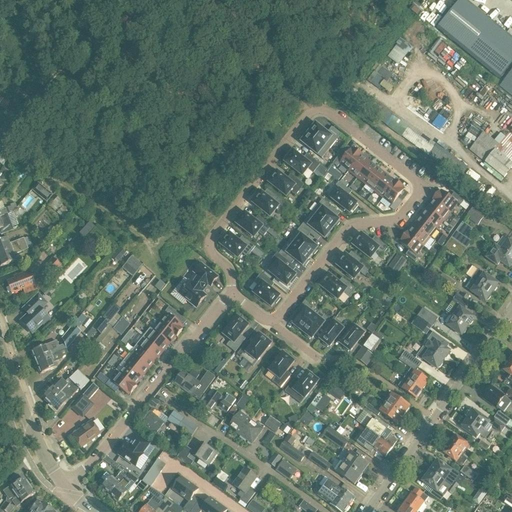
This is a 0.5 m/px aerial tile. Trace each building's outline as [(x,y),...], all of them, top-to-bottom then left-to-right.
[(511,38),(464,0),(461,0),(437,30),(500,81),(511,65),(511,38)] [(378,89),(384,82),(386,84),(393,74),(379,64),(376,69),(367,81),(378,89)] [(511,68),(498,86),(511,97),(511,68)] [(451,174),(459,163),(351,83),(343,94),(451,174)] [(0,106),(4,110),(10,103),(5,99),(0,104),(0,106)] [(309,133),(313,136),(330,149),(341,135),(332,128),(329,132),(317,123),(316,124),(315,123),(311,128),(312,129),(309,133)] [(330,149),(313,136),(309,133),(307,136),(305,135),(301,140),(302,141),(302,143),(322,159),(330,149)] [(494,142),(480,160),(504,179),(511,168),(511,135),(509,133),(505,138),(502,135),(499,139),(498,138),(496,140),(495,140),(494,142)] [(341,154),(333,164),(338,167),(340,165),(349,171),(362,155),(355,150),(355,151),(352,149),(345,157),(341,154)] [(293,153),(291,152),(287,158),(288,159),(285,163),(303,177),(308,170),(313,174),(320,165),(309,156),(305,161),(294,152),(293,153)] [(363,155),(362,155),(349,171),(357,178),(370,162),(362,156),(363,155)] [(366,185),(378,169),(370,162),(357,178),(366,185)] [(337,172),(331,168),(327,173),(333,177),(337,172)] [(366,185),(374,191),(387,176),(378,169),(366,185)] [(277,174),(275,172),(271,178),(272,179),(269,183),(286,197),(291,192),(296,196),(304,186),(293,177),(289,182),(278,172),(277,174)] [(395,182),(387,176),(374,191),(383,198),(395,182)] [(390,208),(395,212),(403,202),(398,199),(405,190),(402,188),(403,187),(396,181),(395,182),(383,198),(392,206),(390,208)] [(357,204),(348,197),(352,192),(346,188),(340,183),(339,182),(328,196),(350,214),(353,210),(354,211),(358,207),(356,206),(357,204)] [(42,199),(49,191),(39,183),(32,191),(42,199)] [(450,198),(442,191),(440,194),(439,193),(433,200),(450,213),(457,204),(460,206),(464,201),(454,193),(450,198)] [(253,204),(255,206),(270,218),(276,211),(281,215),(288,206),(276,197),(273,202),(261,193),(261,194),(259,193),(255,198),(256,200),(253,204)] [(0,216),(5,215),(6,215),(13,212),(17,211),(26,200),(21,196),(19,198),(14,194),(9,199),(14,203),(14,204),(10,205),(11,208),(10,208),(6,209),(0,211),(0,216)] [(54,196),(46,204),(54,212),(63,204),(54,196)] [(322,200),(312,214),(332,230),(335,227),(336,228),(340,223),(338,222),(339,221),(328,212),(332,208),(322,200)] [(450,213),(434,201),(428,209),(444,222),(450,213)] [(474,206),(466,217),(470,219),(470,220),(478,226),(486,214),(474,206)] [(428,209),(421,218),(437,230),(444,222),(428,209)] [(261,218),(257,223),(245,214),(244,215),(243,214),(238,219),(240,220),(237,225),(247,233),(246,234),(251,239),(253,237),(254,238),(258,233),(263,237),(272,227),(261,218)] [(314,230),(325,239),(326,238),(327,239),(331,235),(330,233),(332,230),(312,214),(301,227),(310,235),(314,230)] [(0,233),(1,236),(13,231),(6,215),(5,215),(0,216),(0,233)] [(421,218),(414,226),(430,239),(437,230),(421,218)] [(408,234),(424,247),(430,239),(414,226),(408,234)] [(313,254),(314,255),(318,251),(317,250),(318,248),(306,239),(310,235),(301,227),(290,241),(310,258),(313,254)] [(457,231),(451,240),(466,250),(472,242),(457,231)] [(419,258),(417,256),(424,247),(408,234),(407,233),(401,240),(402,241),(400,244),(409,251),(406,255),(416,263),(419,258)] [(221,245),(223,247),(231,254),(230,255),(235,259),(237,258),(238,259),(242,254),(247,258),(256,247),(245,239),(241,243),(229,234),(228,235),(227,234),(222,240),(224,241),(221,245)] [(381,257),(388,248),(377,239),(373,244),(362,235),(361,236),(359,235),(355,240),(357,242),(353,246),(371,260),(376,253),(381,257)] [(0,254),(25,245),(26,244),(31,243),(29,238),(24,240),(23,240),(17,243),(16,242),(14,243),(9,245),(6,239),(0,241),(0,254)] [(496,245),(496,246),(501,250),(511,257),(511,244),(508,241),(507,241),(503,238),(501,238),(496,245)] [(460,259),(466,250),(451,240),(445,248),(460,259)] [(279,255),(288,262),(292,258),(303,267),(304,265),(306,266),(309,262),(308,261),(310,258),(290,241),(279,255)] [(25,245),(0,254),(0,267),(0,268),(15,262),(13,256),(21,253),(20,252),(27,249),(32,247),(31,243),(26,244),(25,245)] [(498,268),(501,263),(509,268),(510,267),(511,266),(511,257),(501,250),(496,246),(495,245),(485,259),(498,268)] [(119,248),(111,257),(117,263),(126,253),(119,248)] [(279,255),(277,253),(269,264),(274,268),(270,273),(287,287),(291,283),(292,284),(297,278),(295,277),(296,276),(284,267),(288,262),(279,255)] [(337,266),(343,270),(348,274),(347,276),(352,280),(353,279),(355,280),(360,273),(366,277),(372,268),(361,260),(357,264),(346,255),(345,256),(343,255),(339,261),(340,262),(337,266)] [(398,255),(389,268),(397,273),(406,261),(398,255)] [(142,265),(132,257),(126,264),(136,272),(142,265)] [(40,272),(49,280),(61,266),(52,259),(40,272)] [(218,277),(202,264),(194,273),(199,277),(193,284),(189,281),(179,294),(196,308),(206,295),(202,292),(208,285),(210,287),(218,277)] [(60,269),(52,277),(56,282),(64,273),(60,269)] [(478,270),(471,279),(491,293),(497,284),(484,275),(478,270)] [(33,285),(29,273),(14,278),(15,280),(7,283),(11,294),(23,290),(25,294),(40,289),(38,283),(33,285)] [(457,282),(443,273),(439,280),(452,289),(457,282)] [(254,297),(257,299),(260,301),(261,299),(271,308),(275,303),(276,305),(280,299),(279,298),(280,297),(268,288),(272,283),(261,274),(254,283),(259,287),(254,294),(255,295),(254,297)] [(330,297),(331,297),(336,301),(337,299),(338,301),(344,294),(349,298),(356,289),(345,280),(341,285),(329,276),(329,277),(327,276),(323,281),(324,282),(321,287),(331,295),(330,297)] [(465,288),(480,298),(485,302),(491,293),(471,279),(465,288)] [(161,281),(155,287),(161,292),(166,285),(161,281)] [(418,285),(412,281),(410,285),(415,289),(418,285)] [(39,290),(44,295),(51,289),(46,283),(40,289),(39,290)] [(43,326),(50,320),(41,312),(42,309),(46,304),(38,295),(25,307),(30,313),(20,322),(26,328),(26,330),(28,333),(30,333),(31,334),(42,324),(43,326)] [(449,314),(454,317),(467,327),(474,318),(465,312),(470,304),(466,301),(461,298),(457,295),(450,305),(453,308),(449,314)] [(299,330),(302,332),(315,316),(311,312),(314,308),(305,301),(298,310),(302,314),(294,325),(295,326),(294,328),(298,331),(299,330)] [(111,307),(102,319),(109,324),(118,313),(111,307)] [(165,312),(168,315),(161,324),(176,336),(177,337),(183,330),(182,329),(184,327),(175,320),(179,315),(169,307),(165,312)] [(417,318),(432,328),(438,319),(423,309),(417,318)] [(315,316),(302,332),(306,335),(305,337),(310,340),(311,339),(312,340),(321,328),(325,332),(333,322),(324,316),(321,320),(315,316)] [(461,336),(467,327),(454,317),(447,326),(461,336)] [(96,330),(100,334),(109,324),(102,319),(101,318),(85,337),(88,339),(96,330)] [(95,341),(99,345),(99,344),(105,349),(112,341),(110,340),(116,332),(121,336),(130,325),(122,318),(113,329),(112,329),(113,328),(109,324),(100,334),(95,341)] [(224,335),(226,337),(231,341),(226,346),(235,353),(244,342),(239,338),(248,326),(237,318),(229,328),(228,327),(223,333),(225,334),(224,335)] [(427,335),(432,328),(417,318),(412,325),(427,335)] [(87,319),(81,326),(86,329),(91,322),(87,319)] [(340,335),(344,339),(352,329),(347,325),(345,327),(336,320),(320,340),(324,343),(323,344),(328,348),(329,347),(330,348),(340,335)] [(154,332),(169,345),(176,336),(161,324),(154,332)] [(371,334),(376,328),(372,324),(367,331),(371,334)] [(366,332),(357,325),(341,345),(345,348),(344,349),(348,353),(349,351),(350,352),(366,332)] [(63,343),(63,345),(65,350),(66,351),(81,333),(73,326),(61,340),(63,343)] [(48,336),(54,330),(50,327),(44,333),(48,336)] [(150,329),(143,337),(163,353),(169,345),(154,332),(150,329)] [(375,331),(372,336),(380,342),(384,338),(375,331)] [(130,332),(126,337),(130,340),(134,335),(130,332)] [(433,333),(423,347),(424,347),(443,361),(445,359),(446,358),(448,355),(448,354),(450,352),(445,349),(449,344),(433,333)] [(246,344),(237,355),(253,367),(271,344),(267,341),(268,340),(263,335),(261,337),(260,336),(251,347),(246,344)] [(371,335),(362,347),(372,354),(381,343),(371,335)] [(126,337),(122,342),(126,345),(130,340),(126,337)] [(136,346),(156,361),(163,353),(143,337),(136,346)] [(31,352),(36,363),(51,357),(55,355),(55,354),(57,353),(65,350),(63,345),(58,347),(56,341),(46,346),(31,352)] [(99,345),(92,353),(98,358),(105,349),(99,344),(99,345)] [(136,346),(130,354),(149,370),(156,361),(136,346)] [(424,347),(417,357),(436,371),(438,367),(440,367),(442,364),(442,363),(443,361),(424,347)] [(355,358),(366,366),(373,356),(362,348),(355,358)] [(41,374),(55,369),(53,363),(61,360),(67,355),(66,351),(65,350),(57,353),(55,354),(55,355),(51,357),(36,363),(41,374)] [(401,357),(418,369),(422,364),(405,352),(401,357)] [(149,370),(130,354),(123,362),(126,365),(142,378),(149,370)] [(283,354),(265,377),(281,389),(290,378),(285,374),(294,362),(293,362),(294,360),(289,356),(288,357),(283,354)] [(118,359),(114,356),(108,364),(112,367),(118,359)] [(416,372),(418,369),(401,357),(399,360),(416,372)] [(217,375),(227,363),(221,358),(212,371),(217,375)] [(501,370),(509,376),(503,384),(511,391),(511,364),(508,362),(501,370)] [(351,363),(344,373),(344,374),(351,379),(356,382),(362,374),(354,368),(355,367),(351,363)] [(126,366),(120,374),(135,387),(136,386),(142,378),(126,365),(126,366)] [(415,372),(410,369),(404,378),(422,391),(428,382),(415,372)] [(193,370),(189,376),(195,381),(199,375),(193,370)] [(80,391),(89,382),(77,371),(69,380),(71,382),(65,388),(49,405),(48,407),(55,414),(71,397),(78,390),(80,391)] [(136,387),(120,374),(112,383),(101,373),(97,378),(106,385),(115,393),(119,389),(128,396),(130,393),(131,394),(136,387)] [(184,373),(175,384),(199,401),(215,378),(209,374),(201,385),(195,381),(189,376),(184,373)] [(294,381),(285,392),(301,405),(319,382),(314,378),(315,377),(310,373),(309,374),(308,373),(298,385),(294,381)] [(341,378),(348,383),(351,379),(344,374),(341,378)] [(223,380),(219,377),(214,383),(219,386),(223,380)] [(416,399),(422,391),(404,378),(398,387),(416,399)] [(71,382),(69,380),(68,379),(64,384),(60,380),(42,398),(49,405),(65,388),(71,382)] [(245,380),(239,388),(242,390),(248,383),(245,380)] [(98,389),(93,384),(83,396),(82,395),(70,408),(82,419),(94,406),(88,400),(98,389)] [(335,386),(329,393),(336,398),(341,390),(335,386)] [(502,391),(511,398),(511,391),(505,387),(502,391)] [(491,388),(483,398),(496,408),(503,413),(511,402),(504,397),(497,392),(491,388)] [(231,407),(236,400),(229,395),(224,402),(221,399),(222,398),(213,391),(202,407),(211,413),(216,406),(220,408),(219,408),(227,414),(231,407)] [(386,404),(403,417),(410,408),(392,395),(386,404)] [(331,400),(325,396),(316,409),(321,413),(331,400)] [(236,406),(238,407),(242,410),(249,401),(243,397),(236,406)] [(154,400),(150,404),(155,408),(159,404),(154,400)] [(397,425),(403,417),(386,404),(379,412),(380,413),(397,425)] [(366,409),(369,411),(377,417),(380,413),(379,412),(369,405),(366,409)] [(152,409),(141,424),(156,435),(165,423),(159,419),(162,414),(158,411),(157,412),(152,409)] [(469,419),(468,420),(487,433),(491,427),(501,434),(506,427),(494,419),(491,424),(489,422),(480,415),(474,411),(474,412),(471,413),(469,416),(469,417),(469,419)] [(179,427),(184,420),(174,413),(168,421),(178,428),(179,427)] [(240,436),(251,421),(240,413),(230,426),(237,432),(236,433),(240,436)] [(307,413),(300,421),(306,425),(306,426),(313,417),(307,413)] [(499,413),(494,419),(506,427),(510,421),(499,413)] [(265,426),(276,434),(282,426),(271,418),(265,426)] [(373,421),(367,429),(368,431),(380,439),(386,443),(378,453),(384,458),(389,452),(391,453),(395,448),(394,446),(398,440),(387,431),(389,428),(376,419),(374,422),(373,421)] [(179,427),(178,428),(192,437),(197,428),(184,420),(179,427)] [(463,427),(462,428),(477,439),(478,437),(480,435),(486,439),(488,441),(491,443),(494,438),(487,433),(468,420),(465,421),(463,424),(463,425),(463,427)] [(251,421),(240,436),(252,445),(263,430),(251,421)] [(81,449),(100,435),(90,422),(71,436),(81,449)] [(323,436),(343,451),(349,442),(328,428),(323,436)] [(380,439),(368,431),(367,429),(356,442),(364,448),(367,443),(373,448),(373,449),(378,453),(386,443),(380,439)] [(454,435),(448,444),(462,454),(468,446),(454,435)] [(285,441),(291,446),(296,440),(289,436),(285,441)] [(125,444),(118,456),(134,466),(142,455),(141,454),(147,444),(137,438),(130,447),(125,444)] [(291,447),(291,446),(285,441),(279,449),(300,464),(305,457),(291,447)] [(490,447),(481,441),(478,446),(486,452),(490,447)] [(217,454),(202,444),(196,452),(195,451),(192,455),(209,466),(217,454)] [(442,453),(462,467),(468,459),(462,454),(448,444),(442,453)] [(190,467),(193,463),(187,459),(192,451),(185,447),(178,458),(190,467)] [(332,466),(313,453),(309,459),(327,472),(332,466)] [(343,463),(361,476),(362,474),(363,475),(367,470),(366,469),(368,466),(350,453),(343,463)] [(283,462),(276,471),(283,476),(289,481),(296,472),(283,462)] [(437,462),(430,472),(444,482),(451,472),(437,462)] [(360,478),(361,476),(343,463),(336,473),(354,486),(357,482),(358,483),(361,478),(360,478)] [(465,467),(456,478),(469,488),(478,476),(465,467)] [(247,506),(256,493),(249,489),(257,478),(246,470),(234,486),(241,492),(238,496),(241,499),(240,501),(247,506)] [(222,471),(213,484),(224,492),(228,485),(225,482),(229,476),(222,471)] [(106,483),(102,487),(110,495),(127,477),(127,476),(122,472),(115,481),(107,473),(101,479),(106,483)] [(146,472),(140,480),(149,486),(155,478),(146,472)] [(422,482),(433,490),(430,494),(440,502),(447,492),(452,495),(455,491),(450,487),(444,482),(430,472),(422,482)] [(127,477),(110,495),(119,503),(128,492),(138,480),(135,478),(130,473),(127,476),(127,477)] [(206,478),(211,482),(214,478),(209,474),(206,478)] [(180,476),(171,488),(189,501),(198,489),(180,476)] [(9,506),(12,502),(13,501),(13,500),(16,496),(28,487),(23,479),(3,493),(6,498),(5,503),(4,503),(0,509),(0,511),(4,511),(9,506)] [(327,484),(323,489),(349,507),(355,499),(341,489),(340,489),(329,481),(327,484)] [(459,486),(454,482),(450,487),(455,491),(456,490),(459,486)] [(16,496),(13,500),(13,501),(12,502),(16,507),(34,495),(28,487),(16,496)] [(155,511),(162,503),(166,499),(151,488),(148,492),(154,497),(141,511),(155,511)] [(339,511),(345,511),(349,507),(323,489),(318,495),(324,500),(330,504),(329,505),(339,511)] [(416,489),(405,504),(415,511),(417,511),(428,498),(416,489)] [(502,503),(504,504),(511,509),(511,511),(511,500),(507,496),(502,503)] [(211,498),(202,511),(204,511),(228,511),(229,511),(211,498)] [(162,503),(155,511),(164,511),(168,508),(170,509),(174,511),(182,511),(184,510),(175,503),(174,505),(166,499),(162,503)] [(44,511),(47,508),(37,501),(29,511),(44,511)] [(253,501),(247,509),(250,511),(264,511),(266,510),(253,501)] [(316,511),(318,511),(304,501),(299,508),(304,511),(316,511)]
